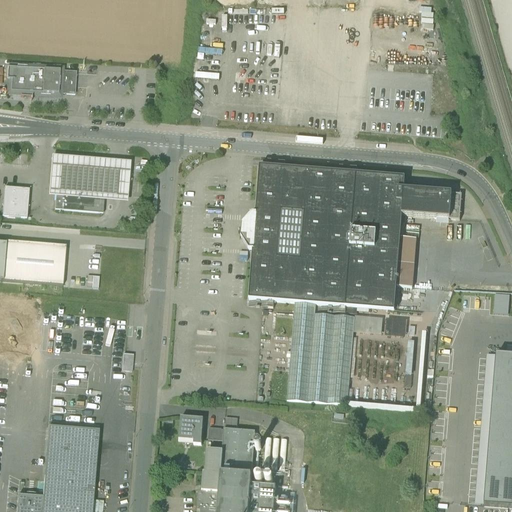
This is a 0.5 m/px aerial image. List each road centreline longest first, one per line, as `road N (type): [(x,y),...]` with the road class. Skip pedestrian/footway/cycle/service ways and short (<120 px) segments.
road 1 (tertiary): [(168,140),(453,169),(480,186),(511,244)]
road 2 (residential): [(139,511),(168,140)]
road 3 (tertiary): [(44,130),(168,140)]
